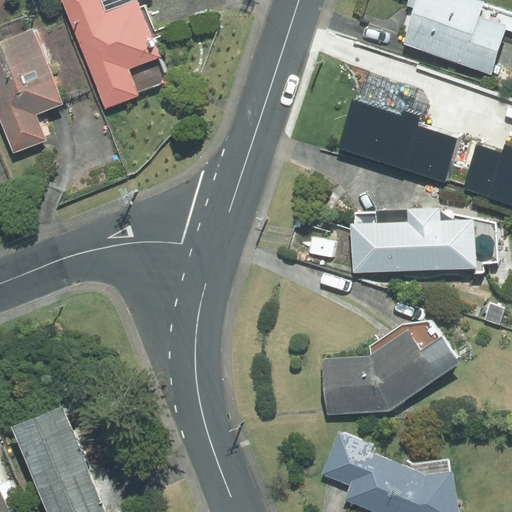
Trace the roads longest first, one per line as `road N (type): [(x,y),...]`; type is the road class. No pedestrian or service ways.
road 1 (residential): [(237,511),(210,444),(195,360),(216,248)]
road 2 (residential): [(216,248),(299,0)]
road 3 (residential): [(0,284),(94,248),(153,241),(216,248)]
